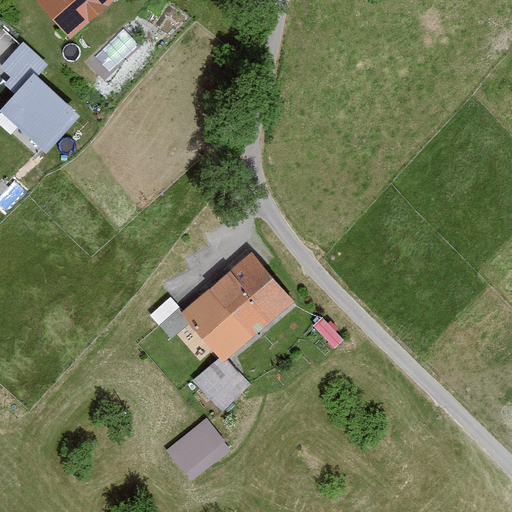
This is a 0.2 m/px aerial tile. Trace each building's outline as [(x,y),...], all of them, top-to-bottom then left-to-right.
[(36,0),(70,38),(112,0),(36,0)] [(18,97),(5,112),(48,150),(78,115),(36,80),(49,66),(24,44),(2,69),(14,80),(7,87),(18,97)] [(265,248),(193,309),(236,359),(308,298),(265,248)] [(222,350),(194,377),(224,407),(252,380),(222,350)] [(212,417),(172,450),(198,481),(238,447),(212,417)]
